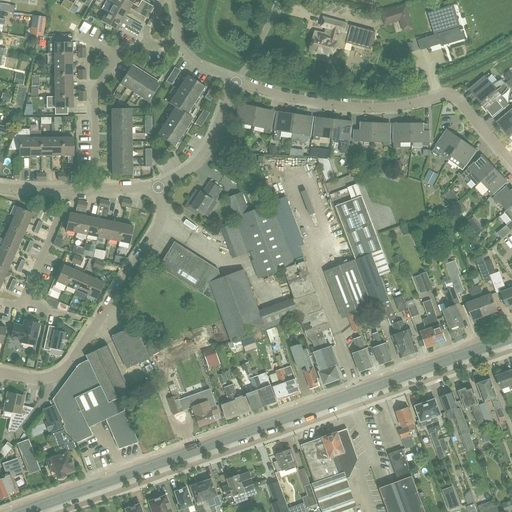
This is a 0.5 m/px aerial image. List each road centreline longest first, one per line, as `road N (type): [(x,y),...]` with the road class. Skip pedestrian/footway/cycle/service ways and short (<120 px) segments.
road 1 (tertiary): [(23,511),(511,336)]
road 2 (residential): [(511,164),(452,95),(361,109),(301,102),(238,81)]
road 3 (residential): [(0,369),(31,377),(66,363),(159,219),(156,184)]
road 4 (residential): [(91,187),(93,92),(127,50)]
road 5 (residential): [(156,184),(193,167),(238,81)]
road 6 (residential): [(21,303),(66,187)]
